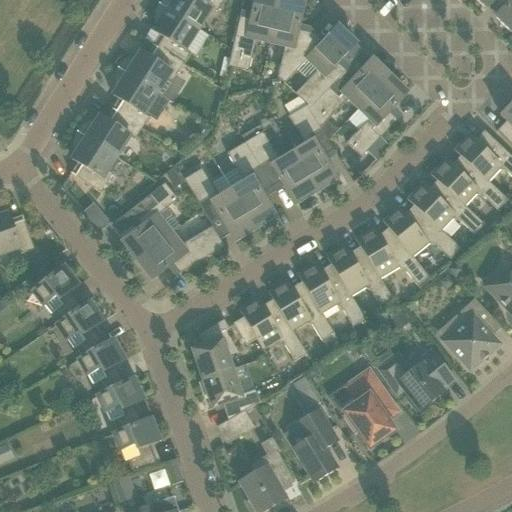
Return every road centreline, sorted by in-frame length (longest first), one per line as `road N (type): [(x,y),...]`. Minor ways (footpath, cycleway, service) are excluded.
road 1 (residential): [(151,335),(327,224),(393,170),(440,111),(446,75),(370,0)]
road 2 (residential): [(322,511),(367,487),(511,371)]
road 3 (residential): [(151,335),(20,173)]
road 4 (residential): [(20,173),(130,0)]
road 5 (residential): [(209,511),(151,335)]
